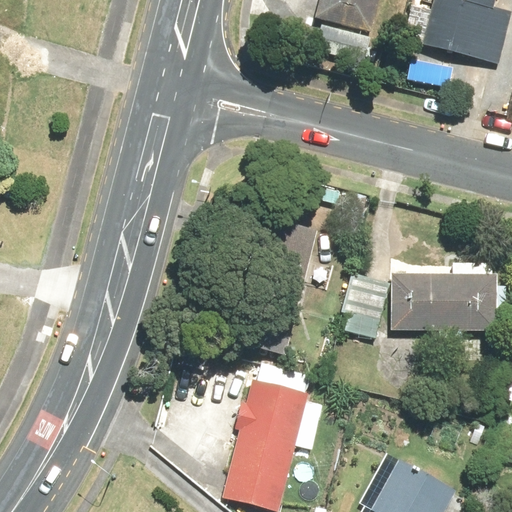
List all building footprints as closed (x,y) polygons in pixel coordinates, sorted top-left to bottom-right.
[(368,36),(377,0),(314,0),(309,22),(368,36)] [(491,0),(429,0),(417,46),(497,68),(511,16),(489,10),(491,0)] [(284,350),(315,227),(258,213),(227,337),(284,350)] [(389,271),(389,326),(494,326),(494,271),(389,271)] [(278,510),(305,389),(249,376),(244,399),(238,397),(232,425),(237,426),(222,497),(278,510)] [(438,511),(452,486),(396,458),(370,508),(373,509),(372,511),(438,511)]
